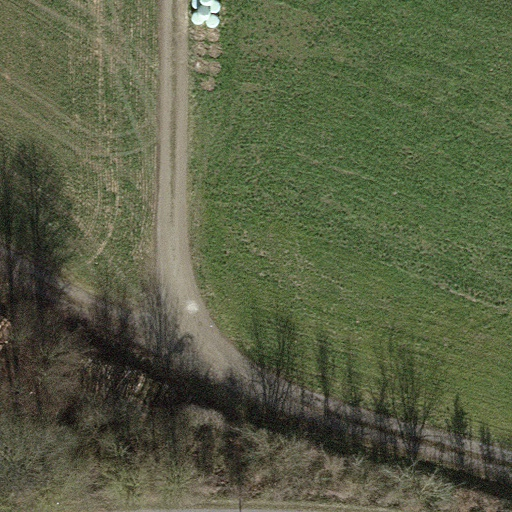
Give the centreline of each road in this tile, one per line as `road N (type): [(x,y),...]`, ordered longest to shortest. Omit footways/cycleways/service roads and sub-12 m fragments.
road 1 (track): [(511,477),(348,432),(0,262)]
road 2 (track): [(180,0),(173,236),(188,316),(236,383)]
